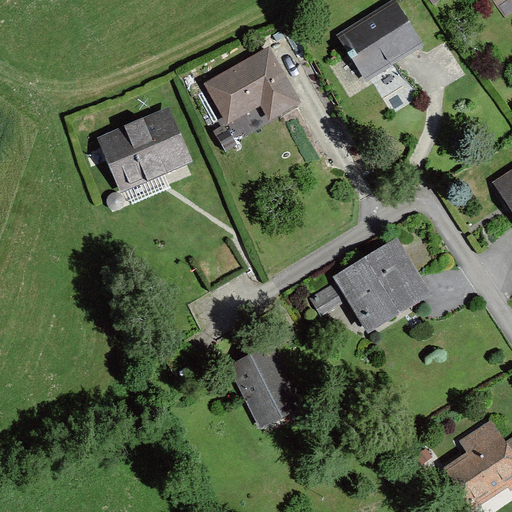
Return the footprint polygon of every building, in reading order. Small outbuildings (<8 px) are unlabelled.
[(365,83),(422,49),(393,2),(336,36),(365,83)] [(265,125),(298,107),(269,52),(203,86),(225,127),(258,111),(265,125)] [(118,197),(192,164),(168,109),(93,142),(118,197)] [(511,170),(490,184),(511,220),(511,170)] [(362,337),(427,299),(393,241),(328,279),(362,337)] [(222,372),(252,433),(303,408),(274,347),(222,372)] [(511,440),(503,446),(489,424),(457,443),(465,456),(444,469),(470,511),(511,485),(511,440)]
